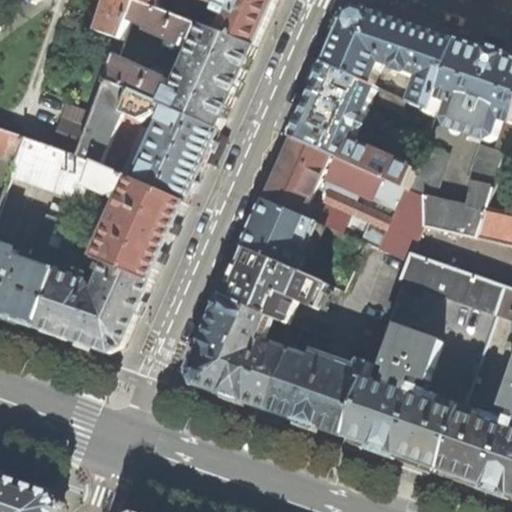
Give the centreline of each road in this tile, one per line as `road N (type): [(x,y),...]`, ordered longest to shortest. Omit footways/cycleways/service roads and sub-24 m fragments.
road 1 (residential): [(125,435),(318,0)]
road 2 (primary): [(125,435),(340,511)]
road 3 (primary): [(0,391),(125,435)]
